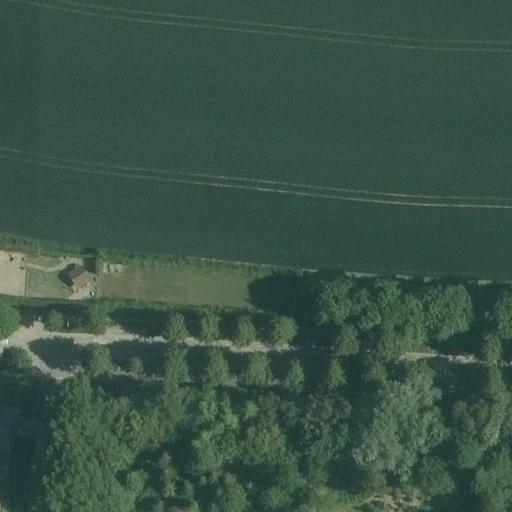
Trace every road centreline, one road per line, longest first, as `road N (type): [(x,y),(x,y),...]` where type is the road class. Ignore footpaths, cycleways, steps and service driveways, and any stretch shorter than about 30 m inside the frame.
road 1 (secondary): [(511,373),(200,352),(47,351)]
road 2 (residential): [(41,511),(54,374)]
